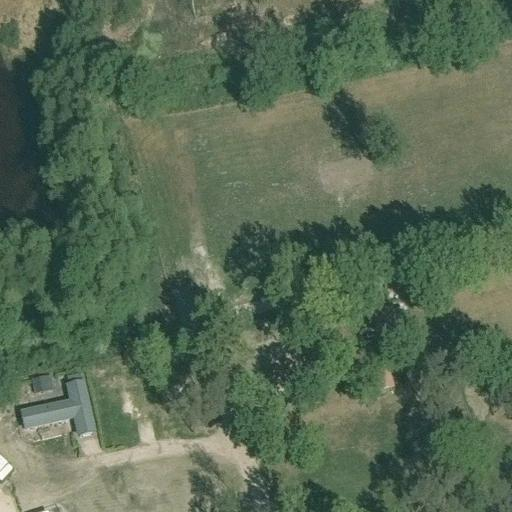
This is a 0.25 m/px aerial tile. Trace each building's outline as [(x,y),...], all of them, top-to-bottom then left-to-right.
[(403,312),(390,315),(395,336),(408,333),(403,312)] [(375,319),(362,322),(367,343),(380,340),(375,319)] [(393,390),(385,367),(370,373),(378,396),(393,390)] [(34,396),(54,393),(53,378),(32,380),(34,396)] [(72,407),(21,418),(24,432),(75,421),(79,438),(81,438),(82,440),(90,438),(91,436),(93,435),(82,386),(68,389),(72,407)] [(0,461),(0,486),(1,488),(14,474),(0,461)] [(123,476),(69,488),(74,511),(143,511),(139,494),(127,497),(123,476)]
